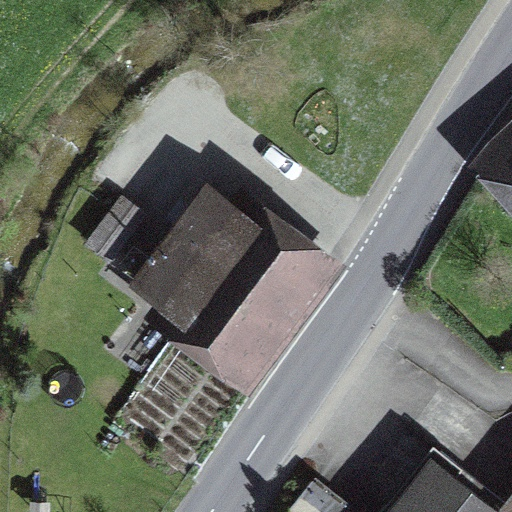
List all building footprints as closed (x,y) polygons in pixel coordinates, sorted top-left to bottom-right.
[(511,144),(495,160),(511,178),(511,144)] [(137,278),(244,359),(314,265),(208,185),(137,278)] [(86,240),(109,258),(144,211),(121,193),(86,240)] [(397,511),(507,511),(509,509),(511,507),(509,505),(440,450),(392,508),(397,511)] [(348,511),(310,481),(284,511),(348,511)]
